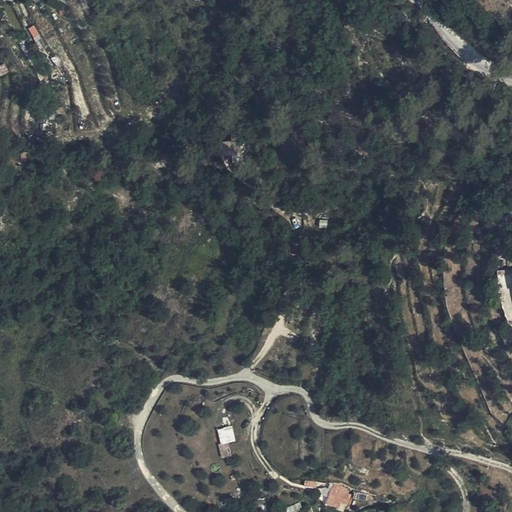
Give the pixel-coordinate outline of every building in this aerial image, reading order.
[(248,140),(247,139),(240,139),(240,134),(231,135),(231,140),(222,141),(223,151),(231,151),(241,150),(241,145),(248,144),(248,140)] [(241,150),(231,151),(231,159),(242,159),(241,150)] [(327,228),(328,219),(319,219),(319,227),(327,228)] [(220,444),(235,441),(232,426),(217,429),(220,444)] [(222,458),(231,455),(227,443),(218,446),(222,458)] [(348,501),(351,490),(345,489),(332,486),(330,486),(327,495),(348,501)]
